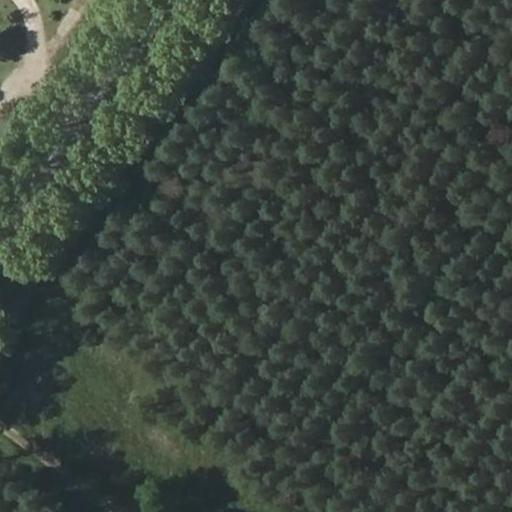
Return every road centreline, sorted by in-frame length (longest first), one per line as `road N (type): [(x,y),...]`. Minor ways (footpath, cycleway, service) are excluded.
road 1 (primary): [(187,0),(0,250)]
road 2 (track): [(0,416),(124,511)]
